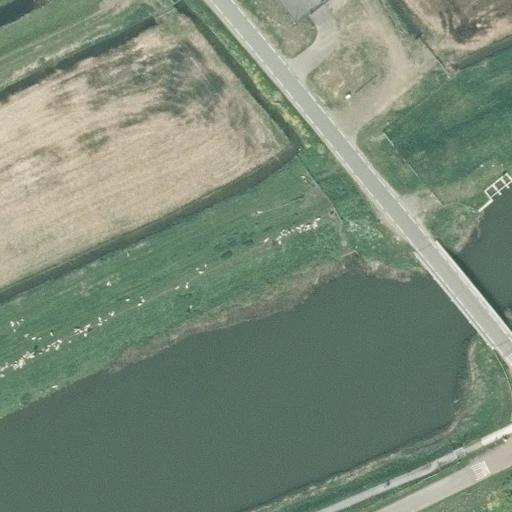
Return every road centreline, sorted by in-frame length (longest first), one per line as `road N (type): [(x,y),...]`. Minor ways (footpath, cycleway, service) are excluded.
road 1 (unclassified): [(511,353),(218,0)]
road 2 (track): [(330,134),(405,74),(368,0)]
road 3 (track): [(0,67),(102,18),(118,0)]
road 4 (unclassified): [(390,511),(511,453)]
